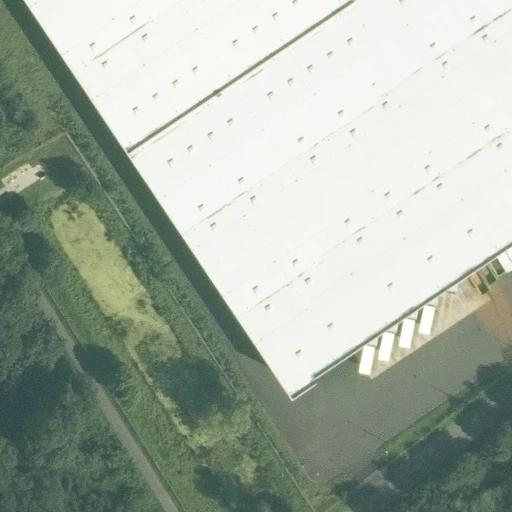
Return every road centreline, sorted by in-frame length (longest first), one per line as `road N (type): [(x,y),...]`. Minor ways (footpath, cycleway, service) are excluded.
road 1 (track): [(0,235),(171,511)]
road 2 (unclassified): [(511,401),(370,511)]
